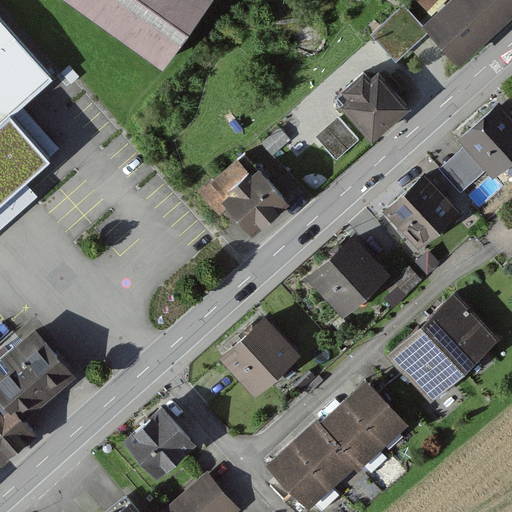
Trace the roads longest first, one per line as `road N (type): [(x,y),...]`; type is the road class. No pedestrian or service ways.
road 1 (tertiary): [(156,361),(511,45)]
road 2 (residential): [(156,361),(230,443),(262,444),(511,233)]
road 3 (tertiary): [(0,501),(156,361)]
